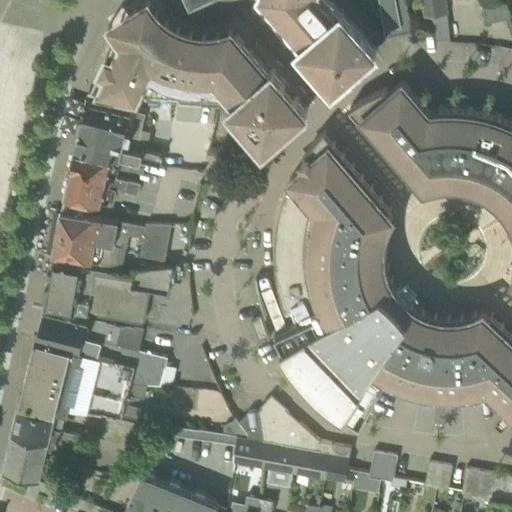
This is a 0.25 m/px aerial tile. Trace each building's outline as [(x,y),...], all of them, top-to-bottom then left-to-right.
[(269,71),(237,34),(231,28),(229,29),(224,31),(219,32),(216,32),(211,33),(206,33),(203,33),(192,31),(189,31),(180,27),(177,26),(168,21),(166,19),(162,16),(158,12),(156,10),(153,6),(150,2),(149,0),(147,0),(109,23),(113,29),(116,34),(91,86),(90,86),(89,88),(92,88),(125,96),(126,93),(178,97),(178,101),(228,105),(229,106),(264,146),(307,109),(294,93),(290,96),(282,87),(286,84),(272,68),(269,71)] [(355,24),(334,0),(264,0),(301,43),(298,46),(312,62),(315,59),(323,68),(319,71),(333,87),(365,59),(367,61),(374,55),(372,53),(376,49),(362,33),(363,32),(356,24),(355,24)] [(377,0),(383,29),(388,28),(390,35),(388,36),(389,36),(411,31),(404,0),(377,0)] [(421,0),(423,15),(432,14),(435,39),(448,38),(448,41),(450,41),(447,12),(445,0),(421,0)] [(480,0),(486,22),(508,18),(501,0),(480,0)] [(511,118),(505,115),(494,111),(483,108),(472,106),(461,105),(450,105),(439,105),(439,110),(438,110),(438,111),(430,111),(402,80),(390,90),(387,86),(380,89),(373,92),(366,96),(360,99),(353,103),(349,106),(417,185),(421,182),(425,186),(432,184),(441,182),(449,181),(457,182),(465,183),(473,185),(481,188),(488,192),(489,190),(497,196),(492,201),(502,211),(507,206),(511,214),(510,215),(511,219),(511,118)] [(148,129),(141,127),(145,113),(146,108),(132,104),(133,103),(124,101),(125,96),(92,88),(89,97),(86,96),(81,118),(82,118),(80,125),(75,143),(143,161),(145,161),(160,166),(162,158),(163,153),(146,148),(151,130),(148,129)] [(389,221),(392,215),(388,210),(392,207),(324,128),(320,131),(317,135),(311,143),(308,147),(305,151),(307,153),(301,159),(305,163),(289,177),(297,185),(291,190),(286,189),(287,188),(286,187),(282,199),(278,212),(276,224),(275,236),(274,249),(275,262),(276,274),(278,287),(281,299),(285,311),(291,308),(296,321),(274,332),(278,340),(282,348),(280,349),(285,356),(289,363),(297,374),(306,384),(316,394),(326,402),(336,411),(343,415),(344,413),(352,418),(360,423),(386,374),(389,376),(387,380),(389,381),(400,386),(403,387),(415,391),(429,393),(432,394),(444,395),(447,395),(459,395),(463,394),(474,393),(477,393),(476,388),(486,386),(511,409),(511,330),(491,311),(488,314),(483,310),(476,313),(469,316),(462,317),(454,318),(447,318),(439,317),(432,316),(425,313),(418,310),(412,306),(406,301),(414,294),(405,284),(397,292),(393,286),(389,279),(386,272),(384,265),(383,258),(382,250),(383,243),(384,236),(386,228),(389,221)] [(142,172),(145,161),(143,161),(75,143),(60,210),(83,214),(86,197),(100,200),(111,202),(114,187),(138,193),(140,182),(116,177),(118,166),(142,172)] [(128,234),(143,236),(140,254),(165,258),(171,222),(146,221),(145,224),(83,214),(60,210),(53,252),(99,260),(103,242),(126,246),(128,234)] [(168,292),(174,263),(134,266),(133,271),(92,265),(92,264),(72,260),(52,257),(48,280),(48,282),(47,290),(44,304),(64,307),(141,321),(144,319),(148,299),(150,289),(168,292)] [(36,334),(36,336),(136,362),(130,382),(148,383),(160,384),(165,364),(167,356),(139,348),(144,326),(135,324),(134,326),(125,324),(125,325),(115,323),(115,322),(106,320),(106,319),(97,317),(87,319),(88,318),(43,308),(43,310),(46,310),(39,335),(36,334)] [(264,323),(260,313),(260,316),(251,319),(258,338),(268,335),(268,337),(269,336),(267,332),(264,323)] [(20,397),(20,400),(68,413),(70,407),(99,409),(121,415),(121,414),(138,418),(141,407),(125,402),(127,393),(144,398),(148,383),(130,382),(136,362),(36,336),(35,339),(37,340),(22,398),(20,397)] [(284,441),(290,411),(271,395),(257,410),(262,437),(263,438),(284,441)] [(19,404),(13,429),(48,438),(48,439),(63,443),(77,446),(81,432),(61,427),(64,415),(54,413),(38,409),(19,404)] [(262,437),(257,410),(255,410),(255,409),(247,411),(247,412),(246,412),(246,414),(238,420),(248,432),(247,435),(262,437)] [(296,443),(300,421),(290,411),(284,441),(263,438),(261,462),(293,468),(297,444),(296,443)] [(321,439),(313,433),(300,421),(296,443),(297,444),(319,448),(321,439)] [(162,423),(145,462),(156,465),(157,453),(161,453),(163,433),(235,443),(236,434),(198,428),(197,428),(162,423)] [(13,429),(2,472),(38,480),(42,460),(45,449),(65,454),(66,449),(62,448),(63,443),(48,439),(48,438),(13,429)] [(263,438),(262,437),(247,435),(247,436),(236,434),(235,443),(234,457),(261,462),(263,438)] [(325,474),(329,450),(331,441),(321,439),(319,448),(297,444),(293,468),(325,474)] [(347,467),(351,445),(331,441),(329,450),(325,474),(352,479),(354,468),(347,467)] [(380,477),(385,451),(373,449),(369,475),(380,477)] [(392,479),(397,453),(385,451),(380,477),(392,479)] [(435,487),(440,461),(429,459),(424,484),(435,487)] [(447,489),(452,463),(440,461),(435,487),(447,489)] [(492,497),(497,471),(465,465),(461,491),(492,497)] [(153,511),(162,490),(167,480),(141,469),(123,511),(124,511),(125,511),(126,511),(153,511)] [(511,500),(511,473),(497,471),(492,497),(511,500)] [(162,490),(153,511),(183,511),(189,500),(192,491),(167,480),(162,490)] [(189,500),(183,511),(213,511),(218,501),(214,500),(192,491),(189,500)] [(255,511),(259,497),(246,494),(242,511),(255,511)] [(269,511),(272,499),(259,497),(255,511),(269,511)] [(317,511),(318,511),(319,505),(307,503),(304,511),(317,511)] [(330,511),(332,505),(320,503),(319,505),(318,511),(317,511),(330,511)]
